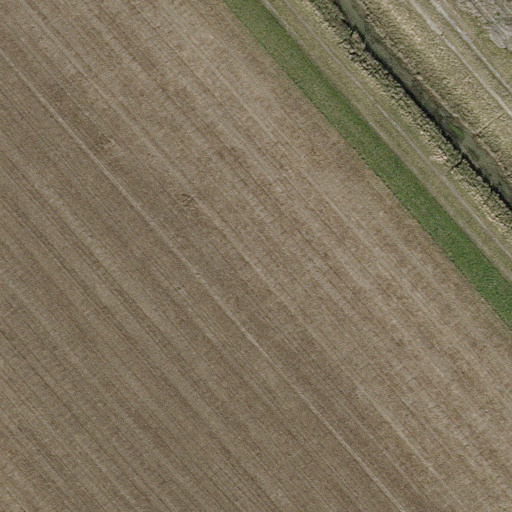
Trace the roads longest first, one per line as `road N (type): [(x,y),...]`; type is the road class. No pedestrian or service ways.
road 1 (track): [(274,0),(511,272)]
road 2 (track): [(511,102),(423,0)]
